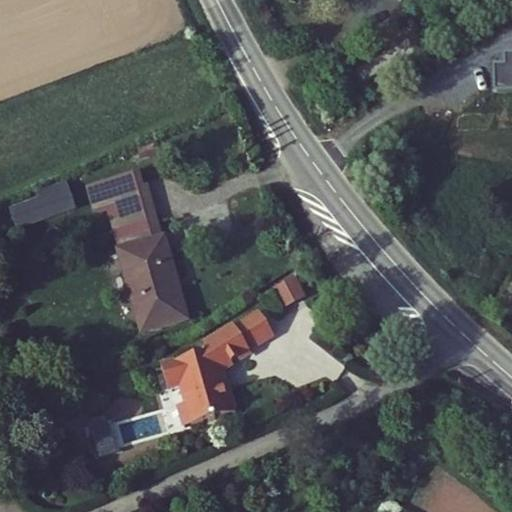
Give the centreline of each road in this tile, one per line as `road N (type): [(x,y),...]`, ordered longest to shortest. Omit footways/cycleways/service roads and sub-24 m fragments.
road 1 (tertiary): [(216,0),(265,92),(344,204),(511,378)]
road 2 (track): [(105,511),(475,345)]
